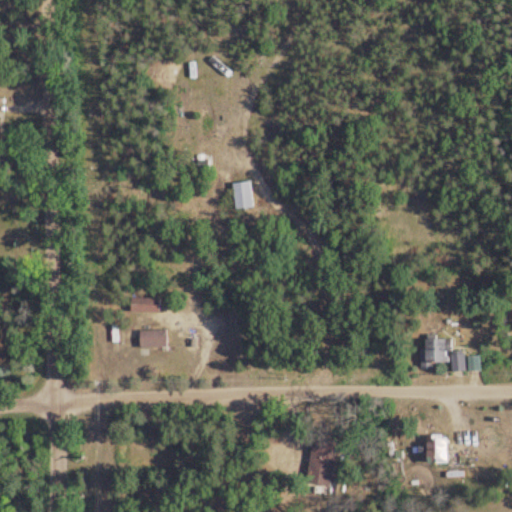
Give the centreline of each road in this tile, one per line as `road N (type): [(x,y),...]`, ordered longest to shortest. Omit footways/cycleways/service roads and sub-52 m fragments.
road 1 (residential): [(0,409),(511,384)]
road 2 (residential): [(61,511),(53,0)]
